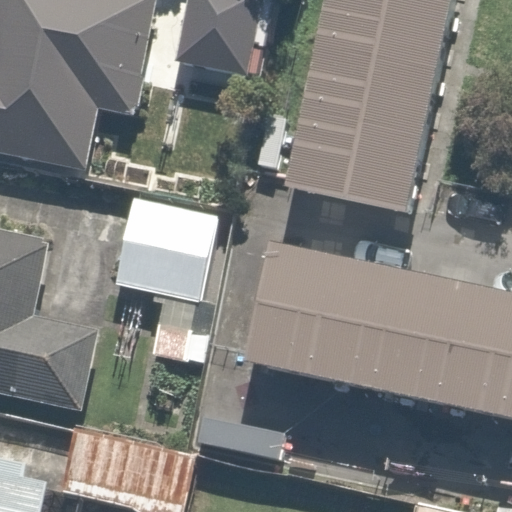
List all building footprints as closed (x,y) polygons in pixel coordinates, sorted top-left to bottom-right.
[(181,3),(165,0),(0,0),(0,160),(105,183),(119,119),(154,127),(181,3)] [(301,7),(267,0),(200,0),(191,46),(289,66),(301,7)] [(492,0),(364,0),(319,207),(441,233),(492,0)] [(246,227),(149,207),(131,296),(174,305),(227,316),(246,227)] [(0,399),(103,424),(124,335),(66,322),(80,263),(0,244),(0,399)] [(511,305),(277,255),(251,373),(511,428),(511,305)] [(227,316),(174,305),(162,362),(216,374),(227,316)] [(305,434),(210,413),(202,449),(296,471),(305,434)] [(200,511),(210,461),(87,439),(75,505),(114,511),(200,511)] [(68,511),(72,496),(0,481),(0,511),(68,511)]
